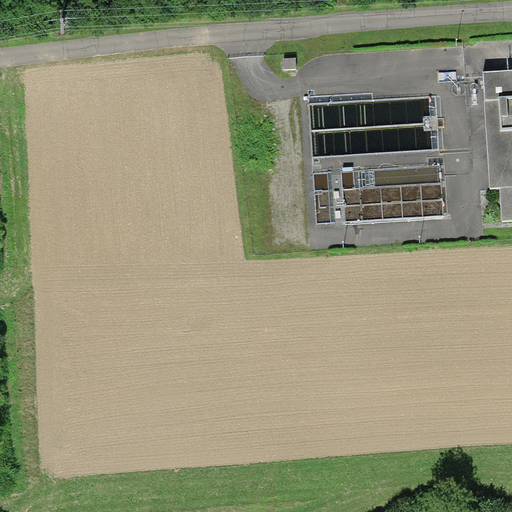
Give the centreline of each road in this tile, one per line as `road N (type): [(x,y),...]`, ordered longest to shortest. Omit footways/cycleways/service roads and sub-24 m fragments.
road 1 (track): [(238,33),(511,13)]
road 2 (track): [(0,58),(238,33)]
